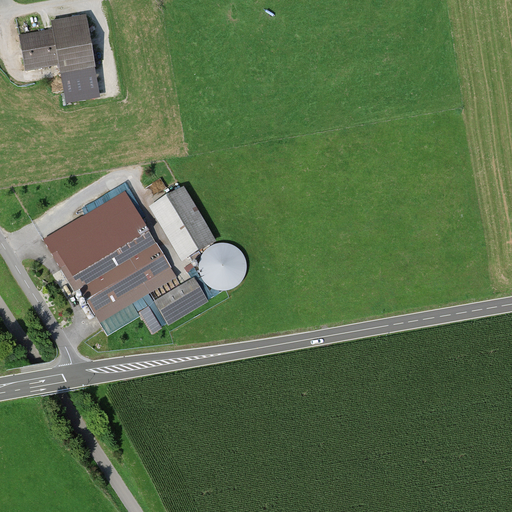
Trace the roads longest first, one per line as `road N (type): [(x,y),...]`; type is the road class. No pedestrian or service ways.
road 1 (primary): [(75,376),(511,304)]
road 2 (tertiary): [(0,304),(134,511)]
road 3 (tertiary): [(0,241),(75,376)]
